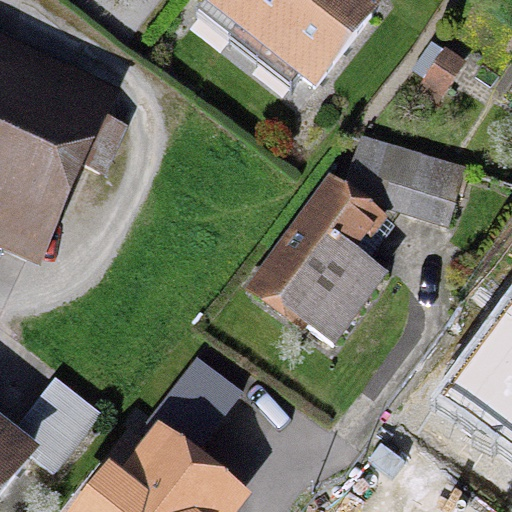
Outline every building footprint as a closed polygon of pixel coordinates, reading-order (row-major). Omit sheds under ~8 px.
[(376,6),(367,0),(191,0),(191,1),(311,92),(376,6)] [(117,128),(0,74),(0,217),(37,234),(68,166),(94,178),(117,128)] [(476,99),(457,84),(443,101),(462,116),(476,99)] [(473,177),(372,139),(360,170),(404,186),(395,208),(453,230),(473,177)] [(377,222),(330,188),(253,294),(328,348),(376,283),(348,263),(377,222)] [(511,315),(444,410),(511,459),(511,315)] [(213,429),(239,396),(196,363),(148,426),(190,459),(213,429)] [(0,500),(31,460),(0,436),(0,500)] [(226,511),(234,502),(163,447),(127,494),(112,482),(95,503),(88,511),(226,511)]
